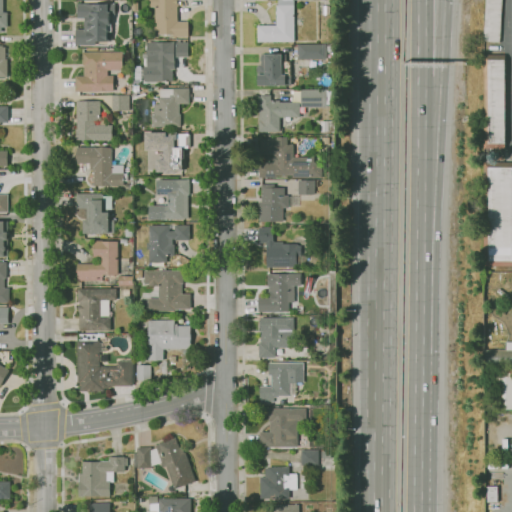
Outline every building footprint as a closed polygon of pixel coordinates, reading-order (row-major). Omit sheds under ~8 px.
[(173,37),(173,35),(154,35),(154,19),(155,19),(154,8),(150,8),(150,0),(178,0),(178,1),(177,1),(177,3),(178,3),(178,7),(177,7),(177,22),(188,22),(188,37),(173,37)] [(257,42),(257,26),(276,26),(276,5),(277,5),(277,0),(293,0),(294,16),(293,16),(294,41),(257,42)] [(501,0),(499,43),(483,42),(485,0),(501,0)] [(95,42),(95,45),(75,45),(75,29),(84,29),(84,18),(77,19),(76,4),(115,3),(115,15),(111,15),(111,42),(95,42)] [(144,82),(143,66),(146,66),(146,42),(174,42),(174,43),(188,43),(188,57),(174,58),(174,70),(172,70),(172,82),(144,82)] [(298,60),(297,45),(325,44),(325,46),(331,45),(331,57),(325,57),(325,59),(298,60)] [(113,92),(75,92),(74,76),(83,76),(83,66),(82,66),(82,52),(122,52),(123,71),(107,71),(107,76),(113,76),(113,92)] [(257,86),(257,64),(261,64),(261,55),(264,55),(264,54),(281,54),(285,54),(285,62),(290,62),(290,76),(291,76),(291,86),(257,86)] [(504,149),(483,149),(483,55),(504,55),(504,60),(504,143),(504,149)] [(297,78),(297,67),(307,66),(308,77),(297,78)] [(152,127),(151,115),(153,115),(153,104),(158,104),(158,97),(160,97),(160,89),(172,89),(172,88),(189,88),(189,104),(179,104),(179,114),(180,114),(180,126),(165,127),(152,127)] [(300,108),(300,90),(326,89),(326,91),(330,91),(331,106),(326,106),(326,107),(300,108)] [(129,111),(111,112),(111,95),(129,95),(129,111)] [(279,132),(258,132),(258,121),(258,97),(260,97),(260,95),(270,95),(270,100),(279,100),(279,102),(299,102),(299,117),(279,117),(279,132)] [(75,141),(75,129),(76,129),(76,119),(75,101),(100,101),(100,121),(94,121),(94,125),(112,125),(112,141),(75,141)] [(8,123),(0,123),(0,107),(7,107),(8,123)] [(320,132),(320,122),(333,121),(333,132),(320,132)] [(176,174),(165,174),(165,172),(156,172),(156,159),(164,159),(164,150),(145,150),(145,133),(177,132),(177,134),(186,134),(186,148),(182,148),(182,171),(176,171),(176,174)] [(313,162),(317,165),(321,165),(321,178),(291,179),(291,176),(275,177),(275,178),(259,178),(259,163),(260,163),(260,155),(260,139),(275,139),(275,137),(286,137),(286,144),(292,144),(293,157),(306,157),(306,161),(310,161),(310,157),(313,157),(313,162)] [(123,186),(109,187),(109,185),(93,186),(93,170),(89,170),(89,164),(77,164),(77,147),(95,147),(95,148),(111,148),(111,165),(123,165),(123,174),(128,174),(128,181),(123,181),(123,186)] [(511,266),(483,266),(483,162),(511,162),(511,266)] [(148,220),(148,206),(167,205),(167,195),(156,195),(156,180),(189,180),(189,195),(187,195),(187,219),(148,220)] [(298,195),(297,180),(313,180),(314,194),(298,195)] [(282,221),(259,222),(259,206),(258,206),(258,202),(261,202),(261,185),(274,184),(274,188),(284,188),(284,196),(287,196),(288,208),(282,208),(282,221)] [(114,234),(82,234),(82,220),(86,220),(86,209),(75,209),(75,194),(102,194),(102,196),(111,196),(111,210),(107,210),(107,213),(109,212),(109,220),(114,220),(114,234)] [(0,221),(7,221),(8,257),(0,257),(0,221)] [(150,267),(150,262),(149,262),(149,250),(146,250),(146,243),(149,243),(148,225),(169,225),(169,231),(175,231),(174,225),(189,225),(190,240),(175,241),(175,240),(172,240),(172,245),(174,245),(174,257),(166,257),(166,263),(165,263),(165,266),(150,267)] [(296,268),(266,268),(266,243),(258,243),(258,228),(272,227),(273,241),(273,242),(282,242),(282,244),(296,244),(296,246),(296,268)] [(102,281),(76,281),(76,264),(100,264),(100,258),(93,258),(93,241),(102,241),(118,242),(117,275),(102,275),(102,281)] [(9,302),(0,302),(0,262),(6,262),(6,279),(4,279),(4,288),(9,288),(9,302)] [(175,311),(147,311),(147,299),(158,299),(158,286),(149,287),(149,284),(144,284),(144,271),(183,271),(183,284),(182,284),(182,294),(190,294),(190,310),(175,310),(175,311)] [(271,313),(258,312),(258,297),(267,297),(267,291),(268,291),(268,287),(267,287),(267,274),(287,274),(287,273),(300,273),(300,286),(294,286),(294,303),(288,303),(288,312),(271,312),(271,313)] [(118,286),(118,277),(132,276),(132,286),(118,286)] [(110,331),(79,331),(79,312),(77,310),(77,306),(79,305),(79,302),(77,302),(77,289),(116,288),(116,300),(109,300),(109,316),(110,316),(110,331)] [(8,307),(0,306),(0,322),(7,323),(8,307)] [(258,358),(258,343),(260,343),(260,332),(260,318),(293,318),(293,332),(292,332),(292,348),(275,348),(275,358),(258,358)] [(163,361),(148,361),(148,347),(147,347),(148,320),(173,320),(173,324),(177,324),(177,326),(190,326),(190,335),(191,335),(191,341),(190,341),(190,345),(191,345),(191,347),(190,347),(190,349),(163,349),(163,352),(163,354),(163,357),(163,361)] [(93,393),(87,393),(87,392),(79,392),(79,383),(77,383),(76,341),(78,341),(78,334),(104,333),(104,337),(97,337),(97,341),(99,341),(99,342),(105,342),(105,352),(99,352),(99,368),(101,368),(101,367),(117,366),(117,361),(121,361),(121,359),(131,358),(131,361),(132,361),(132,386),(108,386),(108,389),(104,389),(104,391),(93,391),(93,393)] [(130,343),(125,336),(127,334),(133,341),(130,343)] [(511,365),(484,365),(485,350),(511,350),(511,365)] [(162,377),(161,369),(159,369),(159,364),(164,361),(166,361),(167,376),(162,377)] [(260,403),(259,403),(259,387),(271,387),(271,376),(268,376),(268,363),(269,363),(303,363),(303,383),(290,383),(290,396),(278,396),(278,398),(273,398),(273,402),(260,402),(260,403)] [(0,365),(9,371),(0,386),(0,365)] [(150,381),(136,381),(136,365),(151,365),(150,381)] [(511,408),(511,376),(497,377),(497,409),(511,408)] [(259,448),(259,432),(269,432),(269,422),(268,422),(268,409),(305,409),(305,421),(296,421),(297,447),(259,448)] [(151,448),(155,447),(154,446),(157,445),(157,444),(175,438),(178,448),(181,447),(184,453),(185,453),(195,482),(173,489),(165,466),(162,468),(160,464),(151,467),(152,468),(137,469),(137,467),(135,467),(134,454),(137,454),(136,448),(151,447),(151,448)] [(317,466),(300,466),(300,450),(317,450),(317,466)] [(109,497),(98,497),(98,496),(84,496),(84,497),(78,497),(78,483),(78,473),(82,473),(82,462),(99,462),(99,461),(109,461),(109,457),(124,457),(124,458),(127,458),(127,470),(124,470),(124,473),(113,473),(113,482),(109,482),(109,497)] [(289,499),(260,499),(259,478),(265,478),(264,468),(268,468),(268,467),(288,467),(288,474),(296,474),(296,490),(288,490),(289,499)] [(10,499),(0,499),(0,481),(10,481),(10,499)] [(487,502),(486,487),(497,487),(497,502),(487,502)] [(158,504),(157,511),(158,511),(158,499),(190,499),(190,511),(149,511),(149,504),(148,497),(157,496),(158,504)] [(89,511),(89,503),(109,503),(109,511),(89,511)]
